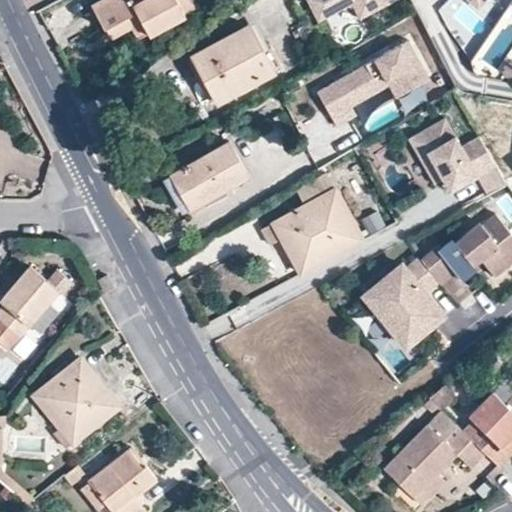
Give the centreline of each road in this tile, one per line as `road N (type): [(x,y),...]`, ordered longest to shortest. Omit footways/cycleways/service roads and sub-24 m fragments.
road 1 (tertiary): [(99,187),(193,366),(266,469)]
road 2 (unknown): [(182,345),(442,201)]
road 3 (tertiary): [(99,187),(3,0)]
road 4 (tertiary): [(18,0),(100,153),(99,187)]
